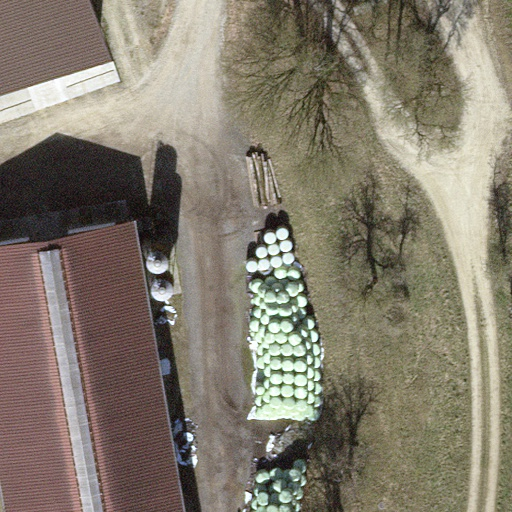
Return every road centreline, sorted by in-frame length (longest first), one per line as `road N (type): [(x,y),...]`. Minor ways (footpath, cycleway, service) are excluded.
road 1 (track): [(483,511),(485,324),(459,177),(487,139),(481,78),(457,0)]
road 2 (track): [(180,137),(210,230),(229,511)]
road 3 (track): [(0,179),(180,137),(207,0)]
road 4 (track): [(328,0),(459,177)]
